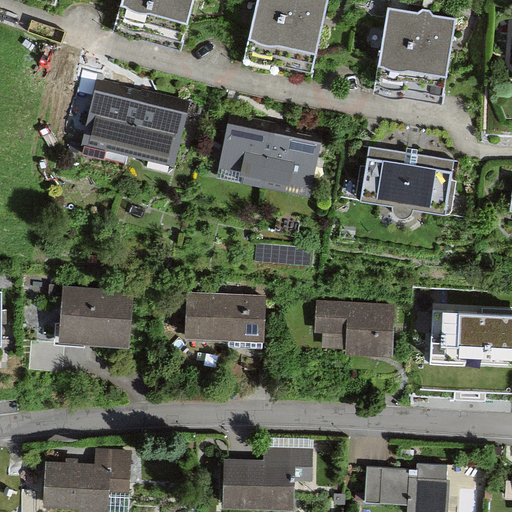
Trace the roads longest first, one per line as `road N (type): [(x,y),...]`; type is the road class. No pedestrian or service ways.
road 1 (residential): [(511,422),(204,411),(0,428)]
road 2 (residential): [(0,7),(316,98),(446,118)]
